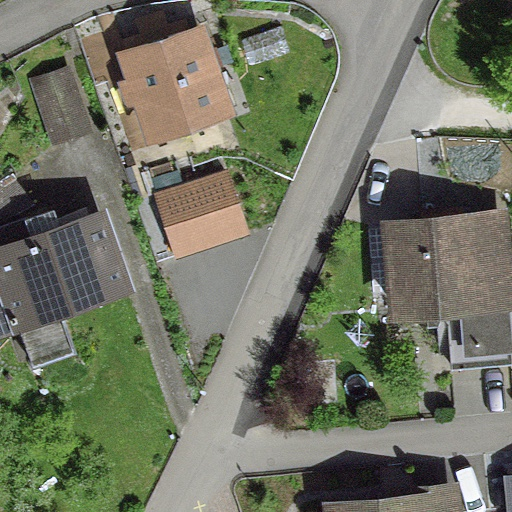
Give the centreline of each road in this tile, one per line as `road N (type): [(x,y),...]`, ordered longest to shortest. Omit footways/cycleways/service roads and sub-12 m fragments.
road 1 (residential): [(214,444),(396,14)]
road 2 (residential): [(214,444),(259,455),(314,453),(511,433)]
